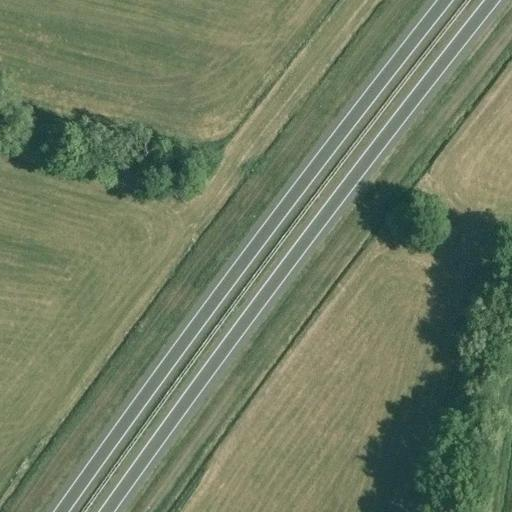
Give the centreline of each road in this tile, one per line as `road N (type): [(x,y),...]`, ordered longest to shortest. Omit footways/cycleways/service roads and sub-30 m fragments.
road 1 (trunk): [(106,511),(287,260),(494,0)]
road 2 (trunk): [(447,0),(62,511)]
